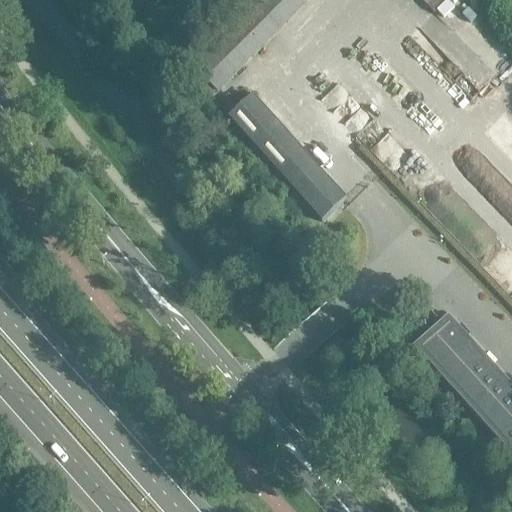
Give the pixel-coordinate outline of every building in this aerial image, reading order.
[(217,94),(305,7),(298,0),(266,0),(195,72),(196,73),(217,94)] [(450,0),(418,0),(434,16),(450,0)] [(217,94),(196,73),(186,84),(207,105),(217,94)] [(221,111),(228,119),(250,99),(243,92),(221,111)] [(346,202),(252,98),(250,99),(228,119),(322,223),(340,208),(346,202)] [(511,386),(449,317),(413,349),(422,358),(511,457),(511,386)]
